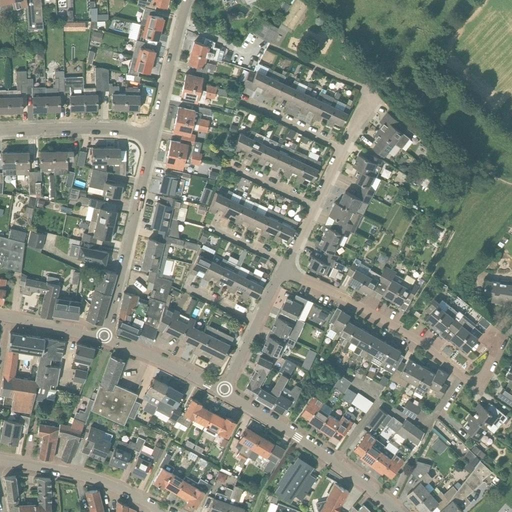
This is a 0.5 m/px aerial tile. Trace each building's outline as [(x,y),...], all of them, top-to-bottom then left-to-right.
[(14,9),(11,0),(0,0),(0,11),(0,12),(13,9),(14,9)] [(32,0),(11,0),(14,9),(13,9),(26,6),(28,29),(43,29),(42,23),(34,23),(32,0)] [(32,0),(34,23),(42,23),(42,22),(40,0),(32,0)] [(165,8),(167,0),(146,0),(146,2),(139,0),(137,0),(136,6),(145,8),(155,10),(156,5),(165,8)] [(290,6),(285,3),(277,15),(282,19),(290,6)] [(153,16),(155,10),(145,8),(142,19),(147,20),(146,26),(160,29),(163,18),(153,16)] [(265,14),(263,19),(262,20),(277,28),(280,23),(265,14)] [(269,42),(277,28),(262,20),(263,19),(258,16),(249,32),(269,42)] [(136,41),(146,43),(148,38),(157,40),(160,29),(146,26),(140,24),(139,30),(136,41)] [(100,43),(102,34),(93,31),(91,40),(100,43)] [(214,43),(205,39),(203,45),(194,42),(191,53),(204,57),(204,56),(216,60),(221,61),(224,52),(218,50),(219,49),(213,47),(214,43)] [(132,57),(151,62),(154,51),(145,49),(146,43),(136,41),(133,52),(132,57)] [(86,63),(91,64),(95,52),(89,51),(86,63)] [(197,67),(196,72),(205,75),(208,63),(203,62),(204,57),(191,53),(188,64),(197,67)] [(131,63),(128,74),(138,76),(139,71),(148,73),(151,62),(132,57),(131,63)] [(95,91),(102,91),(101,68),(95,68),(95,88),(83,88),(83,110),(97,110),(96,94),(95,94),(95,91)] [(108,94),(112,94),(111,109),(125,110),(125,94),(118,94),(119,87),(111,86),(111,84),(108,84),(108,70),(101,68),(102,91),(108,91),(108,94)] [(256,85),(264,89),(269,79),(268,79),(269,77),(271,71),(267,69),(265,75),(256,71),(255,73),(253,73),(248,71),(248,72),(243,83),(242,86),(254,91),(256,85)] [(243,83),(248,72),(243,70),(238,80),(243,83)] [(21,93),(26,93),(26,79),(26,71),(16,71),(17,90),(8,90),(8,112),(22,112),(21,97),(21,93)] [(53,88),(45,88),(46,111),(59,111),(59,96),(64,96),(64,92),(64,78),(63,71),(54,72),(54,84),(53,84),(53,88)] [(140,77),(138,76),(128,74),(126,73),(126,80),(138,83),(140,77)] [(202,78),(185,74),(185,75),(183,86),(199,90),(202,78)] [(280,75),(277,81),(269,77),(268,79),(269,79),(264,89),(261,94),(266,97),(269,91),(276,95),(281,85),(281,84),(284,77),(285,76),(280,74),(280,75)] [(70,92),(70,95),(69,95),(70,110),(83,110),(83,88),(82,77),(64,78),(64,92),(70,92)] [(32,79),(26,79),(26,93),(32,93),(32,112),(46,111),(45,88),(45,87),(33,88),(32,79)] [(281,85),(276,95),(274,100),(280,103),(282,98),(289,101),(298,83),(294,81),(293,80),(289,88),(281,85)] [(310,89),(307,87),(298,83),(289,101),(287,106),(292,109),(295,104),(302,107),(307,96),(310,89)] [(207,85),(206,91),(215,93),(217,88),(207,85)] [(199,90),(183,86),(180,98),(196,102),(203,103),(204,97),(206,91),(199,90)] [(0,112),(8,112),(8,90),(0,90),(0,112)] [(315,99),(307,96),(302,107),(300,112),(305,115),(308,110),(315,113),(320,102),(324,94),(323,94),(319,92),(315,99)] [(125,94),(125,110),(133,110),(136,110),(138,110),(139,95),(125,94)] [(321,116),(328,119),(333,107),(336,101),(337,100),(333,98),(324,94),(320,102),(315,113),(312,118),(318,121),(321,116)] [(345,105),(336,101),(333,107),(328,119),(325,125),(331,127),(334,122),(341,125),(350,107),(349,107),(345,105)] [(178,108),(175,120),(192,123),(198,124),(200,118),(200,113),(197,113),(194,112),(194,111),(178,107),(178,108)] [(209,115),(211,110),(198,107),(197,113),(200,113),(209,115)] [(386,121),(378,131),(395,144),(396,145),(402,149),(410,138),(399,129),(404,123),(388,112),(383,118),(386,121)] [(198,124),(208,127),(209,121),(200,118),(198,124)] [(198,124),(192,123),(175,120),(173,131),(172,131),(172,132),(182,134),(181,138),(194,141),(195,135),(189,133),(190,129),(197,130),(198,124)] [(208,127),(198,124),(197,130),(207,133),(208,127)] [(240,148),(247,151),(252,139),(253,139),(256,133),(251,130),(248,137),(239,133),(231,151),(237,154),(240,148)] [(292,140),(296,133),(290,130),(287,137),(292,140)] [(377,144),(373,149),(384,157),(395,144),(378,131),(375,135),(378,137),(374,142),(377,144)] [(265,145),(268,138),(265,137),(264,136),(261,143),(253,139),(252,139),(247,151),(244,157),(250,160),(253,154),(260,157),(265,145)] [(279,137),(274,149),(265,145),(260,157),(257,163),(263,165),(266,160),(273,163),(278,151),(279,151),(282,144),(284,139),(279,137)] [(194,141),(181,138),(180,143),(170,141),(171,141),(168,153),(200,160),(202,154),(199,153),(191,151),(194,141)] [(290,148),(282,144),(279,151),(278,151),(273,163),(270,169),(276,171),(279,166),(286,169),(294,150),(290,148)] [(419,144),(412,158),(429,167),(436,153),(419,144)] [(94,148),(92,148),(92,163),(106,163),(106,148),(97,148),(94,148)] [(106,148),(106,163),(113,163),(113,168),(119,168),(119,175),(125,176),(125,161),(119,161),(119,148),(117,148),(114,148),(106,148)] [(303,154),(294,150),(286,169),(283,175),(289,177),(291,172),(299,175),(307,156),(303,154)] [(53,167),(54,167),(54,173),(66,173),(66,167),(66,160),(72,160),(72,151),(53,152),(53,167)] [(80,151),(77,165),(83,166),(86,153),(80,151)] [(29,195),(35,195),(35,183),(35,172),(29,172),(28,168),(29,168),(28,152),(15,153),(15,175),(28,175),(29,195)] [(40,167),(53,167),(53,152),(39,152),(40,167)] [(15,175),(15,153),(1,153),(2,168),(2,173),(0,173),(0,193),(2,194),(3,183),(3,176),(15,175)] [(182,168),(183,162),(190,164),(190,163),(199,166),(200,160),(168,153),(165,164),(165,165),(182,168)] [(353,166),(359,169),(375,177),(376,177),(377,177),(385,161),(373,156),(371,160),(359,155),(353,166)] [(308,156),(307,156),(299,175),(296,181),(302,183),(304,178),(312,181),(320,163),(317,161),(308,157),(308,156)] [(88,187),(91,187),(97,188),(98,187),(103,189),(102,195),(119,198),(122,185),(114,184),(114,181),(106,180),(108,172),(92,169),(88,187)] [(370,187),(375,177),(359,169),(356,177),(358,178),(356,182),(362,185),(359,191),(373,197),(376,190),(370,187)] [(419,169),(411,181),(418,185),(426,173),(419,169)] [(64,186),(71,188),(74,173),(68,171),(64,186)] [(174,193),(177,178),(188,181),(190,175),(172,171),(170,177),(163,175),(162,178),(161,181),(160,184),(159,188),(160,188),(159,190),(174,193)] [(201,201),(208,204),(213,189),(206,186),(201,201)] [(71,188),(68,200),(77,202),(80,190),(71,188)] [(224,211),(232,193),(227,191),(224,197),(216,194),(208,211),(214,213),(216,208),(224,211)] [(369,204),(373,197),(359,191),(356,197),(345,191),(339,204),(358,213),(363,215),(369,203),(369,204)] [(230,214),(237,217),(245,199),(240,197),(232,193),(224,211),(221,217),(227,219),(230,214)] [(181,200),(177,199),(162,196),(160,203),(156,202),(154,214),(176,219),(181,200)] [(113,226),(116,211),(102,208),(104,201),(90,198),(88,207),(93,208),(90,221),(113,226)] [(255,211),(256,211),(258,205),(254,202),(245,199),(237,217),(234,223),(240,225),(242,220),(250,223),(255,211)] [(340,221),(338,226),(351,232),(351,231),(354,233),(357,226),(353,224),(358,213),(339,204),(336,202),(329,215),(340,221)] [(203,215),(205,208),(198,206),(197,214),(203,215)] [(263,229),(271,210),(267,208),(263,214),(256,211),(255,211),(250,223),(247,229),(253,231),(255,226),(263,229)] [(271,210),(263,229),(260,235),(266,237),(268,232),(276,235),(284,216),(271,210)] [(172,237),(176,219),(154,214),(151,226),(160,228),(158,234),(167,236),(172,238),(172,237)] [(293,220),(284,216),(276,235),(273,240),(279,243),(281,237),(289,241),(297,222),(293,220)] [(97,238),(110,240),(113,226),(90,221),(88,232),(83,231),(83,233),(81,241),(95,244),(97,238)] [(323,237),(339,245),(344,236),(348,238),(351,232),(338,226),(335,231),(324,225),(322,230),(325,232),(323,237)] [(23,242),(26,233),(10,229),(8,238),(12,239),(23,242)] [(30,232),(27,245),(42,248),(45,235),(30,232)] [(204,245),(208,236),(203,233),(199,242),(204,245)] [(148,239),(145,253),(166,258),(169,245),(169,244),(165,243),(167,236),(158,234),(157,240),(157,241),(148,239)] [(0,268),(6,269),(12,239),(0,236),(0,268)] [(167,236),(165,243),(169,244),(169,245),(182,247),(183,241),(183,240),(178,239),(172,237),(172,238),(167,236)] [(326,250),(324,255),(337,261),(339,256),(335,254),(339,245),(323,237),(321,242),(317,240),(315,245),(326,250)] [(12,239),(6,269),(20,273),(24,243),(23,242),(12,239)] [(94,249),(95,244),(81,241),(80,246),(79,246),(77,258),(104,264),(107,252),(94,249)] [(200,245),(183,241),(182,247),(197,251),(200,245)] [(205,273),(214,254),(202,248),(189,272),(195,275),(198,269),(205,273)] [(227,261),(218,279),(215,285),(221,288),(224,282),(231,285),(236,273),(239,267),(240,268),(247,252),(243,250),(238,260),(235,265),(227,261)] [(163,272),(166,258),(145,253),(141,267),(150,269),(149,275),(162,278),(163,272)] [(214,254),(205,273),(202,278),(208,281),(211,276),(218,279),(227,261),(223,259),(222,259),(214,254)] [(336,262),(337,261),(324,255),(321,260),(310,255),(308,260),(311,262),(308,267),(329,277),(334,267),(343,271),(345,266),(336,262)] [(353,262),(347,274),(352,277),(348,283),(355,287),(354,288),(359,291),(370,270),(370,269),(371,268),(360,263),(359,265),(353,262)] [(386,267),(381,275),(370,270),(359,291),(363,293),(364,292),(370,295),(379,280),(385,283),(392,270),(386,267)] [(110,294),(114,279),(115,275),(116,273),(101,269),(95,290),(110,294)] [(388,286),(383,296),(390,300),(389,301),(392,302),(404,280),(395,275),(397,272),(392,270),(385,283),(384,284),(388,286)] [(244,277),(236,273),(231,285),(228,291),(234,294),(236,288),(243,291),(252,273),(247,271),(244,277)] [(79,273),(73,272),(71,284),(77,285),(79,273)] [(59,286),(57,285),(46,283),(26,279),(27,276),(21,273),(19,285),(24,286),(22,294),(30,296),(31,290),(45,293),(57,296),(59,286)] [(252,273),(243,291),(241,297),(246,300),(249,294),(257,298),(266,279),(261,277),(252,273)] [(149,275),(141,301),(144,303),(141,313),(139,312),(133,325),(139,328),(134,339),(151,345),(171,281),(149,275)] [(406,299),(410,302),(417,289),(419,286),(413,283),(415,279),(407,275),(404,280),(392,302),(394,303),(394,302),(401,306),(405,299),(406,299)] [(47,276),(46,283),(57,285),(58,279),(47,276)] [(491,302),(498,303),(511,305),(511,299),(511,284),(508,284),(509,282),(501,280),(500,283),(486,281),(484,294),(492,295),(491,302)] [(110,294),(95,290),(94,290),(89,307),(105,312),(110,294)] [(57,296),(45,293),(43,298),(42,300),(43,300),(40,316),(52,319),(52,316),(56,298),(57,296)] [(123,293),(119,312),(129,316),(130,309),(134,310),(136,300),(138,296),(123,293)] [(171,296),(167,295),(157,327),(163,330),(160,337),(166,340),(169,333),(179,338),(186,324),(176,319),(179,312),(168,306),(171,296)] [(280,311),(287,314),(299,320),(308,300),(296,295),(294,301),(287,298),(281,311),(280,311)] [(56,298),(52,316),(65,318),(67,300),(56,298)] [(189,314),(196,301),(192,299),(186,313),(189,314)] [(435,299),(425,310),(430,314),(425,320),(431,325),(432,327),(445,312),(437,305),(439,303),(435,299)] [(67,300),(65,318),(77,320),(80,302),(67,300)] [(141,301),(136,300),(134,310),(130,309),(129,316),(119,312),(115,330),(134,339),(139,328),(133,325),(139,312),(141,313),(144,303),(141,301)] [(446,327),(450,331),(460,319),(455,316),(458,312),(450,306),(445,312),(432,327),(434,329),(435,328),(441,333),(446,327)] [(85,318),(85,320),(101,325),(102,323),(101,323),(105,312),(89,307),(85,318)] [(220,317),(222,312),(214,309),(212,313),(220,317)] [(339,329),(333,340),(337,342),(339,337),(339,336),(348,321),(352,313),(348,311),(346,313),(341,310),(333,326),(339,329)] [(324,321),(327,315),(321,312),(318,318),(324,321)] [(290,338),(299,320),(287,314),(284,320),(279,317),(277,320),(276,320),(271,330),(278,334),(278,333),(290,339),(290,338)] [(187,324),(186,324),(179,338),(176,345),(182,348),(186,341),(196,346),(203,332),(193,327),(196,320),(190,317),(187,324)] [(462,317),(460,319),(450,331),(455,334),(450,340),(456,345),(456,346),(458,348),(470,332),(474,327),(462,317)] [(489,326),(490,324),(482,318),(478,323),(486,330),(489,326)] [(341,346),(344,347),(358,323),(353,321),(352,323),(348,321),(339,336),(339,337),(345,340),(341,346)] [(352,343),(357,345),(365,331),(361,328),(362,326),(358,323),(344,347),(345,348),(342,353),(346,355),(352,343)] [(376,333),(375,333),(371,331),(370,333),(365,331),(357,345),(353,352),(358,355),(356,360),(360,363),(363,358),(362,358),(376,333)] [(203,332),(196,346),(192,353),(200,356),(203,349),(212,354),(209,361),(221,366),(226,356),(224,355),(229,345),(203,332)] [(460,348),(462,350),(466,353),(478,339),(470,332),(458,348),(459,349),(460,348)] [(35,337),(9,333),(3,377),(11,379),(8,396),(18,398),(33,400),(35,385),(36,382),(35,382),(12,379),(16,351),(40,354),(41,348),(43,338),(35,337)] [(278,357),(281,350),(284,351),(286,345),(293,348),(296,341),(290,338),(290,339),(278,333),(278,334),(275,339),(270,336),(268,340),(267,339),(263,349),(262,349),(278,357)] [(380,336),(376,333),(362,358),(363,358),(371,362),(383,341),(379,338),(380,336)] [(43,338),(41,348),(40,354),(41,354),(41,356),(39,356),(35,382),(36,382),(35,385),(48,388),(55,389),(58,367),(59,367),(48,365),(50,358),(60,360),(63,342),(43,338)] [(371,362),(380,367),(393,343),(388,341),(387,343),(383,341),(371,362)] [(393,365),(401,351),(400,351),(396,349),(398,346),(393,343),(380,367),(383,369),(387,362),(393,365)] [(94,348),(87,346),(76,344),(72,359),(90,364),(94,348)] [(99,385),(111,391),(113,384),(123,361),(111,356),(99,385)] [(267,373),(271,363),(272,362),(260,356),(256,366),(257,366),(256,368),(267,373)] [(280,369),(289,375),(290,375),(296,364),(286,359),(280,369)] [(405,365),(401,362),(390,379),(404,387),(408,381),(407,380),(417,364),(409,359),(405,365)] [(511,363),(505,377),(510,379),(505,389),(503,388),(498,395),(511,405),(511,363)] [(417,386),(427,368),(425,367),(425,368),(417,364),(407,380),(408,381),(417,386)] [(265,375),(267,373),(256,368),(244,390),(256,397),(260,389),(262,384),(261,383),(265,375)] [(430,385),(436,374),(429,371),(430,369),(427,368),(417,386),(414,391),(423,396),(426,391),(429,385),(430,385)] [(84,384),(87,372),(75,369),(72,381),(84,384)] [(283,385),(288,377),(289,378),(290,375),(289,375),(280,369),(279,372),(282,374),(274,389),(273,388),(269,395),(260,389),(256,397),(271,406),(283,385)] [(436,374),(430,385),(439,391),(436,396),(441,398),(448,386),(443,383),(448,374),(438,369),(436,374)] [(367,376),(372,379),(376,373),(370,370),(367,376)] [(351,382),(345,378),(341,375),(333,387),(343,394),(344,394),(347,388),(351,382)] [(385,386),(389,379),(384,376),(380,384),(385,386)] [(18,398),(8,396),(11,379),(3,377),(0,394),(4,395),(3,405),(11,406),(11,410),(16,411),(18,398)] [(154,411),(167,386),(154,379),(151,384),(150,384),(146,392),(152,394),(148,402),(147,401),(144,408),(153,413),(154,411)] [(96,394),(93,401),(90,409),(122,424),(134,394),(113,384),(111,391),(99,385),(96,394)] [(46,402),(46,399),(48,388),(35,385),(33,400),(46,402)] [(291,390),(283,385),(271,406),(284,413),(289,403),(294,407),(302,388),(296,385),(291,390)] [(168,419),(175,423),(177,420),(176,419),(178,415),(180,410),(175,407),(178,400),(181,393),(167,386),(154,411),(168,418),(168,419)] [(56,390),(55,389),(48,388),(46,399),(54,400),(55,394),(56,390)] [(352,403),(353,401),(357,394),(347,388),(344,394),(343,394),(341,397),(351,404),(351,403),(352,403)] [(353,401),(362,407),(360,409),(366,413),(373,403),(367,399),(363,396),(358,393),(353,401)] [(310,419),(318,409),(317,409),(321,403),(312,397),(302,413),(302,414),(303,414),(309,418),(310,419)] [(30,413),(33,400),(18,398),(16,411),(30,413)] [(69,462),(83,423),(85,424),(90,409),(93,401),(90,400),(89,399),(87,407),(85,412),(80,410),(78,414),(76,413),(73,420),(72,420),(70,426),(60,423),(58,436),(67,439),(61,459),(69,462)] [(201,404),(191,399),(182,416),(180,415),(176,421),(188,427),(192,419),(193,419),(200,406),(201,404)] [(405,407),(418,414),(421,408),(409,401),(405,407)] [(320,429),(328,416),(329,417),(333,409),(322,402),(321,403),(317,409),(318,409),(310,419),(309,421),(309,422),(309,421),(310,422),(320,429)] [(500,420),(502,422),(507,417),(492,404),(487,410),(479,403),(476,408),(478,410),(473,417),(488,429),(493,423),(495,425),(500,420)] [(193,419),(205,425),(212,413),(200,406),(193,419)] [(415,419),(418,414),(405,407),(402,412),(415,419)] [(379,408),(367,424),(375,430),(387,414),(379,408)] [(338,423),(329,417),(328,416),(320,429),(331,436),(333,434),(343,418),(348,412),(347,411),(342,417),(338,423)] [(348,412),(343,418),(333,434),(341,439),(340,439),(341,440),(356,417),(348,412)] [(203,430),(215,436),(218,432),(217,432),(224,419),(212,413),(205,425),(203,430)] [(488,429),(473,417),(470,414),(466,420),(469,422),(464,428),(480,440),(488,429)] [(7,443),(16,445),(19,432),(27,434),(30,418),(21,416),(20,423),(4,420),(0,439),(0,440),(7,442),(7,443)] [(226,417),(224,419),(217,432),(218,432),(227,437),(235,422),(226,417)] [(403,424),(397,432),(406,439),(407,437),(415,426),(406,419),(403,424)] [(403,424),(398,420),(392,429),(397,432),(403,424)] [(42,435),(39,458),(52,460),(57,428),(37,424),(36,434),(42,435)] [(89,426),(83,446),(90,448),(88,454),(103,460),(110,442),(101,438),(103,431),(89,426)] [(415,426),(407,437),(418,445),(424,433),(415,426)] [(238,441),(243,444),(252,449),(259,436),(246,428),(238,441)] [(445,443),(448,446),(449,446),(451,444),(447,441),(433,428),(431,430),(439,438),(445,443)] [(375,438),(366,432),(354,449),(355,449),(357,451),(362,455),(375,438)] [(262,471),(269,475),(283,450),(259,436),(252,449),(247,456),(254,460),(257,456),(267,462),(262,471)] [(145,440),(139,438),(138,437),(136,443),(130,441),(128,444),(118,440),(115,447),(114,447),(108,463),(109,463),(109,462),(116,465),(115,466),(116,466),(117,464),(124,467),(126,461),(127,461),(129,454),(129,453),(131,454),(133,450),(139,453),(145,440)] [(225,448),(228,441),(223,438),(219,445),(225,448)] [(361,457),(372,465),(385,447),(386,446),(375,438),(362,455),(361,457)] [(439,438),(436,442),(444,450),(448,446),(445,443),(439,438)] [(194,444),(187,441),(185,445),(192,449),(194,444)] [(391,477),(392,477),(402,461),(403,462),(411,450),(403,444),(395,454),(391,459),(393,461),(384,471),(386,472),(391,477)] [(140,451),(130,472),(143,478),(152,460),(157,462),(162,449),(155,446),(151,455),(140,451)] [(475,446),(471,451),(481,460),(486,455),(475,446)] [(395,454),(385,447),(372,465),(382,473),(382,474),(384,471),(393,461),(391,459),(395,454)] [(464,468),(470,474),(481,460),(471,451),(470,450),(463,457),(468,462),(464,468)] [(187,457),(194,461),(197,456),(190,452),(187,457)] [(236,465),(241,467),(247,457),(238,452),(236,456),(240,458),(236,465)] [(174,468),(167,464),(171,456),(166,454),(159,466),(161,468),(153,483),(162,488),(163,486),(170,474),(174,468)] [(201,458),(198,464),(206,468),(209,463),(201,458)] [(279,486),(275,492),(290,501),(294,494),(300,498),(314,479),(307,474),(312,468),(298,459),(294,466),(291,464),(277,484),(279,486)] [(423,469),(429,471),(431,465),(417,461),(411,473),(416,475),(423,469)] [(441,511),(439,511),(460,511),(462,511),(457,504),(465,496),(466,497),(484,482),(483,481),(492,472),(480,461),(470,474),(458,491),(457,489),(441,511)] [(407,495),(416,505),(428,494),(427,494),(430,492),(424,485),(431,478),(426,472),(413,485),(415,487),(407,495)] [(224,483),(226,475),(218,473),(216,480),(224,483)] [(163,486),(175,493),(182,481),(170,474),(163,486)] [(8,511),(18,511),(18,506),(17,506),(16,499),(18,499),(15,476),(4,478),(8,511)] [(175,493),(187,500),(198,483),(197,483),(185,476),(182,481),(175,493)] [(39,505),(38,511),(52,511),(50,479),(37,478),(39,505)] [(186,502),(195,508),(203,494),(205,490),(208,492),(211,486),(200,479),(197,483),(198,483),(187,500),(186,502)] [(337,511),(348,491),(335,484),(320,511),(337,511)] [(230,498),(224,511),(241,511),(243,509),(236,506),(242,488),(234,486),(233,488),(232,490),(230,498)] [(428,495),(428,494),(416,505),(422,511),(427,511),(436,505),(441,511),(457,489),(454,486),(445,494),(441,491),(437,495),(433,490),(428,495)] [(226,488),(224,495),(227,496),(227,497),(230,498),(232,490),(226,488)] [(101,511),(97,490),(85,492),(89,511),(101,511)] [(224,511),(230,498),(227,497),(227,496),(224,495),(216,492),(214,497),(213,497),(207,511),(224,511)] [(125,511),(126,506),(117,501),(116,511),(125,511)] [(277,503),(273,511),(295,511),(296,510),(277,503)]
